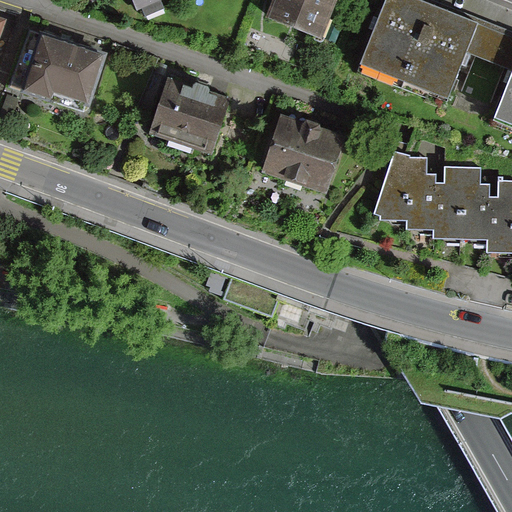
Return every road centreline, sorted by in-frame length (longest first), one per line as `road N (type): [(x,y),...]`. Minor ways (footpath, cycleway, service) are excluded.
road 1 (unclassified): [(511,329),(347,290),(0,164)]
road 2 (motorway): [(197,64),(388,281),(511,489)]
road 3 (motorway): [(197,64),(323,153),(511,306)]
road 4 (motorway): [(511,222),(242,0)]
road 5 (residential): [(347,113),(26,0)]
